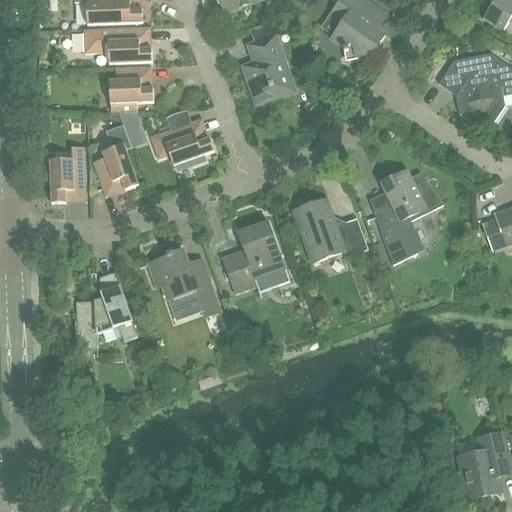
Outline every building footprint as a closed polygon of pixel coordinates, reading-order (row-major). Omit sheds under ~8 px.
[(74,0),(75,5),(87,5),(87,27),(131,25),(143,25),(142,0),(74,0)] [(263,1),(262,0),(219,0),(225,15),(263,1)] [(333,37),(331,41),(366,65),(374,52),(380,51),(379,45),(385,36),(377,30),(362,20),(371,5),(363,0),(340,0),(332,14),(331,15),(343,23),(333,37)] [(502,33),(509,23),(511,25),(511,0),(496,0),(483,20),(502,33)] [(152,64),(151,29),(83,31),(84,55),(108,54),(109,66),(152,64)] [(49,47),(48,33),(37,33),(38,47),(49,47)] [(257,106),(294,93),(275,37),(248,47),(255,64),(243,68),(257,106)] [(511,96),(511,70),(490,56),(454,63),(439,86),(456,97),(460,116),(475,127),(494,123),(505,107),(503,98),(511,96)] [(116,82),(109,82),(110,106),(111,113),(111,115),(119,114),(120,114),(136,114),(137,114),(137,111),(137,105),(153,104),(152,68),(115,70),(116,82)] [(120,114),(119,114),(123,127),(139,122),(136,114),(120,114)] [(214,153),(202,120),(150,138),(158,161),(170,157),(173,168),(214,153)] [(104,160),(93,164),(105,199),(139,187),(126,151),(124,146),(112,151),(102,154),(104,160)] [(51,205),(87,204),(85,149),(72,149),(72,161),(50,162),(51,205)] [(403,227),(410,223),(444,207),(421,175),(410,180),(407,173),(382,185),(391,205),(371,215),(391,267),(417,255),(403,227)] [(368,252),(357,221),(337,228),(327,200),(293,212),(312,265),(344,254),(346,260),(368,252)] [(511,212),(497,217),(507,245),(511,242),(511,212)] [(234,295),(257,287),(259,294),(290,283),(269,223),(238,234),(244,252),(222,260),(234,295)] [(168,258),(154,263),(168,301),(196,291),(205,318),(220,313),(208,279),(194,284),(188,267),(183,252),(172,256),(172,253),(167,255),(168,258)] [(115,274),(101,279),(107,298),(94,303),(76,304),(78,353),(98,352),(97,335),(118,327),(124,343),(138,338),(115,274)] [(123,283),(127,295),(134,292),(130,280),(123,283)] [(441,403),(430,406),(433,416),(443,413),(441,403)] [(479,440),(480,447),(474,449),(471,452),(472,456),(459,459),(462,473),(458,474),(456,478),(458,486),(461,488),(465,487),(468,501),(500,494),(496,475),(499,472),(509,469),(502,435),(479,440)]
